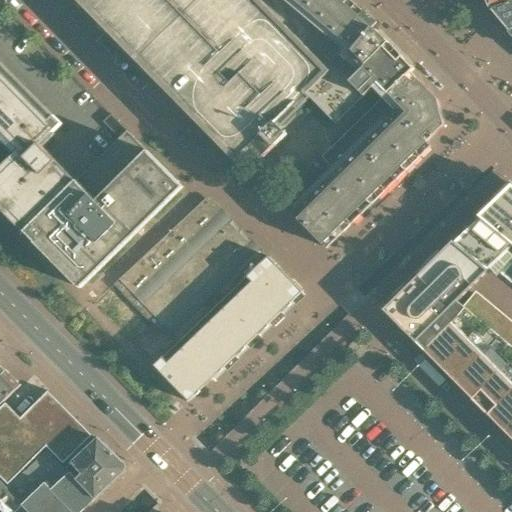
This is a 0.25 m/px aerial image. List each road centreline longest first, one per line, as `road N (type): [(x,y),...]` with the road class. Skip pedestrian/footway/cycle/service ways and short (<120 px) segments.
road 1 (primary): [(0,290),(217,511)]
road 2 (residential): [(164,136),(29,0)]
road 3 (residential): [(511,134),(388,0)]
road 4 (unknown): [(229,116),(254,89),(260,63),(211,4)]
